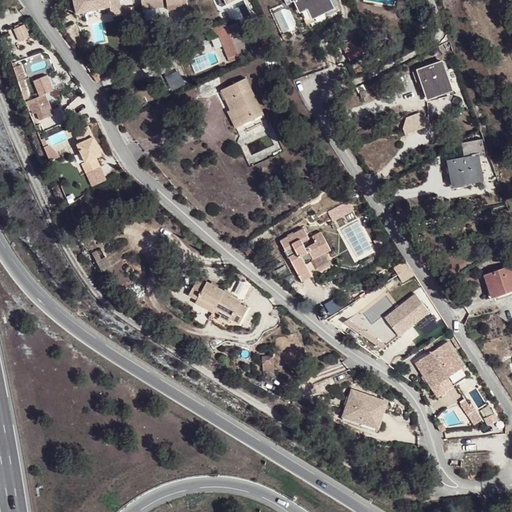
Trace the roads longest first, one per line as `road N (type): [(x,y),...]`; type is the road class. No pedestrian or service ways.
road 1 (residential): [(28,0),(131,165),(317,325),(406,385),(424,412),(448,490),(488,485),(511,465)]
road 2 (track): [(448,490),(386,484),(93,291),(59,241),(0,94)]
road 3 (motorway): [(365,511),(60,319),(0,243)]
road 4 (residential): [(327,83),(312,96),(511,410)]
road 5 (motorway): [(130,511),(183,483),(220,481),(256,487),(298,511)]
